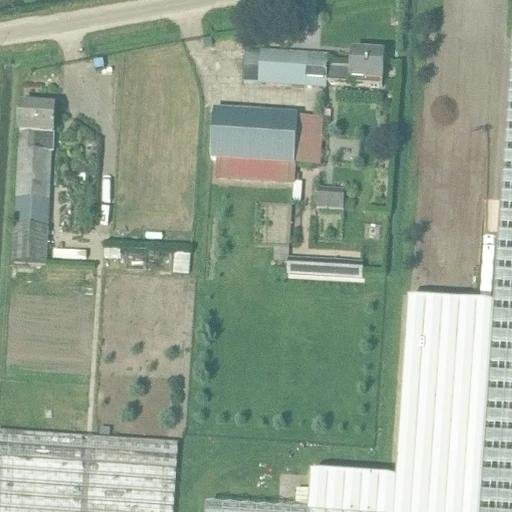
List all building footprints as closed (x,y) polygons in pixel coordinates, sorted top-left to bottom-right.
[(209,38),(201,39),(202,46),(210,45),(209,38)] [(511,511),(511,51),(495,308),(481,511),(258,511),(207,508),(206,511),(511,511)] [(383,82),(383,75),(385,55),(353,53),(352,69),(328,68),(329,57),(246,52),(244,84),(327,89),(327,84),(352,86),(353,80),(383,82)] [(20,151),(52,152),(53,152),(54,129),(55,109),(22,107),(21,127),(20,151)] [(324,119),(298,118),(214,112),(211,160),(320,167),(324,119)] [(52,152),(20,151),(16,228),(48,229),(52,152)] [(317,210),(343,212),(344,197),(318,196),(317,210)] [(48,229),(16,228),(15,263),(46,265),(48,229)] [(174,274),(190,275),(190,256),(175,255),(174,274)] [(312,475),(309,511),(481,511),(495,308),(409,302),(397,482),(312,475)] [(0,432),(0,511),(173,511),(178,444),(0,432)]
